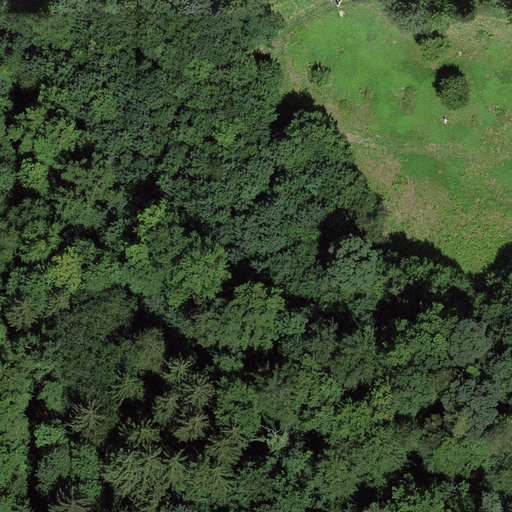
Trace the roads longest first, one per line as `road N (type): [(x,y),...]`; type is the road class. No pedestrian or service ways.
road 1 (track): [(21,395),(165,146),(298,21),(511,0)]
road 2 (track): [(9,511),(21,395),(9,51),(0,12)]
